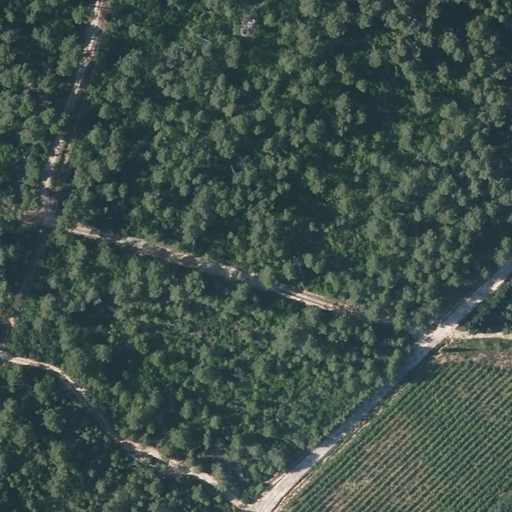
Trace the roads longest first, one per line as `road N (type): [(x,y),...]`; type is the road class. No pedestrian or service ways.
road 1 (track): [(430,346),(400,322),(47,212),(41,195),(101,0)]
road 2 (unclassified): [(511,268),(263,511)]
